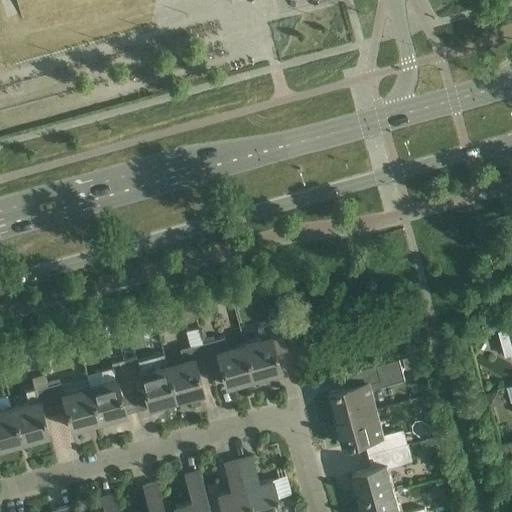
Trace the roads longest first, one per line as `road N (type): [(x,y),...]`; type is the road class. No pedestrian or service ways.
road 1 (tertiary): [(0,286),(511,140)]
road 2 (tertiary): [(401,116),(0,228)]
road 3 (residential): [(315,511),(291,428),(266,417),(0,492)]
